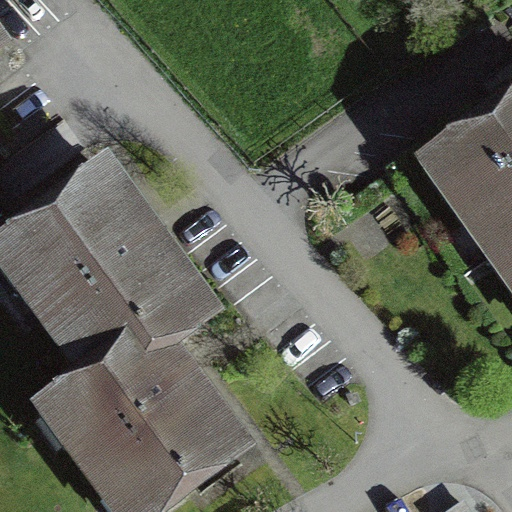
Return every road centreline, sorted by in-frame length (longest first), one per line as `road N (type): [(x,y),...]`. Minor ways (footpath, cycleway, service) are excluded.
road 1 (residential): [(73,36),(247,219),(448,450),(335,511)]
road 2 (unknown): [(247,219),(506,37)]
